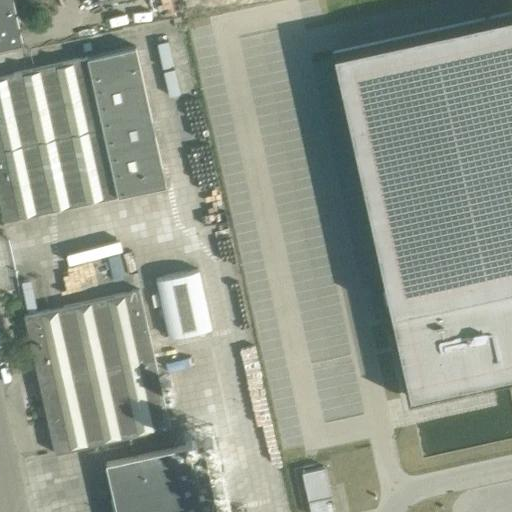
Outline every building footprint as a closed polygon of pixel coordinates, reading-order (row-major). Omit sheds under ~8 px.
[(0,0),(0,45),(12,43),(22,41),(12,0),(0,0)] [(511,11),(332,51),(408,397),(511,373),(511,11)] [(0,75),(0,210),(2,220),(166,184),(134,46),(0,75)] [(197,269),(155,278),(168,337),(210,328),(197,269)] [(23,315),(39,384),(154,358),(139,289),(23,315)] [(39,384),(54,453),(169,427),(154,358),(39,384)] [(494,388),(456,393),(458,410),(496,406),(494,388)] [(241,511),(241,510),(230,511),(216,511),(201,440),(104,462),(115,511),(241,511)] [(330,511),(334,511),(330,493),(324,466),(301,471),(310,511),(330,511)]
